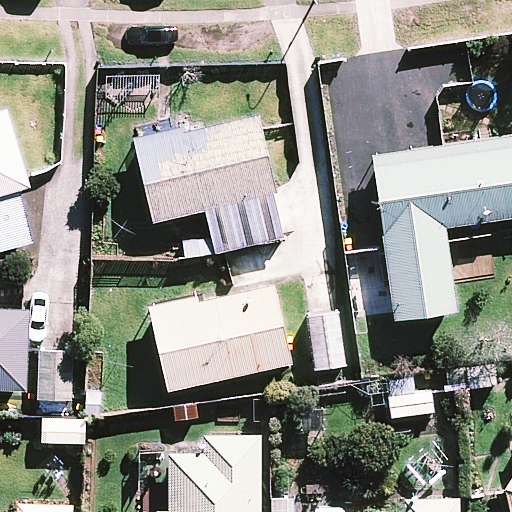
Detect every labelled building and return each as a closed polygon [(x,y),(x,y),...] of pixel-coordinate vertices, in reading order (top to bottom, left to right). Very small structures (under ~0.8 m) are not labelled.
[(154,77),(97,77),(98,105),(155,104),(154,77)] [(0,198),(15,194),(27,191),(24,181),(4,113),(0,114),(0,198)] [(275,196),(257,118),(184,134),(183,129),(129,141),(148,225),(201,213),(271,197),(275,196)] [(511,220),(511,138),(443,148),(368,158),(381,251),(391,323),(454,315),(444,247),(442,230),(511,220)] [(0,250),(29,242),(15,194),(0,198),(0,250)] [(271,197),(201,213),(211,255),(281,239),(271,197)] [(167,394),(290,367),(273,288),(196,305),(194,298),(148,308),(167,394)] [(0,393),(25,395),(28,314),(0,312),(0,393)] [(311,372),(345,367),(338,313),(304,318),(311,372)] [(35,401),(69,403),(72,353),(37,351),(35,401)] [(429,381),(387,385),(390,418),(432,413),(429,381)] [(259,511),(260,438),(202,437),(202,455),(166,455),(165,511),(259,511)] [(511,511),(511,476),(502,492),(505,511),(511,511)]
